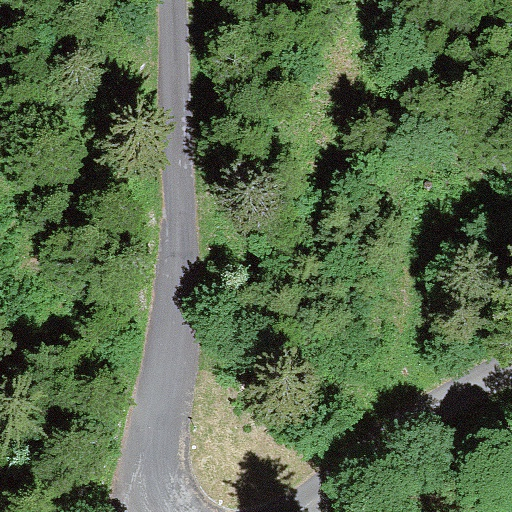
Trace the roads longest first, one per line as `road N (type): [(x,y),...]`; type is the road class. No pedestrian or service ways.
road 1 (unclassified): [(172,511),(159,425),(180,266),(175,0)]
road 2 (unclassified): [(302,511),(406,428),(511,371)]
